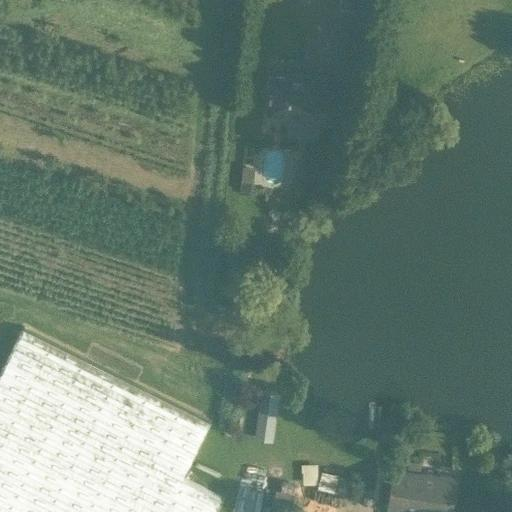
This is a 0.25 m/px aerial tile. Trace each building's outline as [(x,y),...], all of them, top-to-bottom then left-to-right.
[(265,78),(263,93),(268,93),(266,113),(289,115),(290,111),(318,114),(317,120),(339,122),(341,91),(321,89),(322,76),(303,74),(302,77),(270,75),(269,78),(265,78)] [(240,191),(250,192),(252,192),(254,167),(242,166),(240,191)] [(230,239),(227,262),(245,263),(247,241),(230,239)] [(0,372),(0,511),(213,511),(221,497),(209,491),(181,477),(210,421),(22,327),(0,372)] [(258,411),(255,437),(272,439),(275,413),(258,411)] [(449,511),(455,476),(392,468),(387,504),(443,511),(449,511)] [(317,486),(349,494),(354,479),(321,471),(317,486)]
